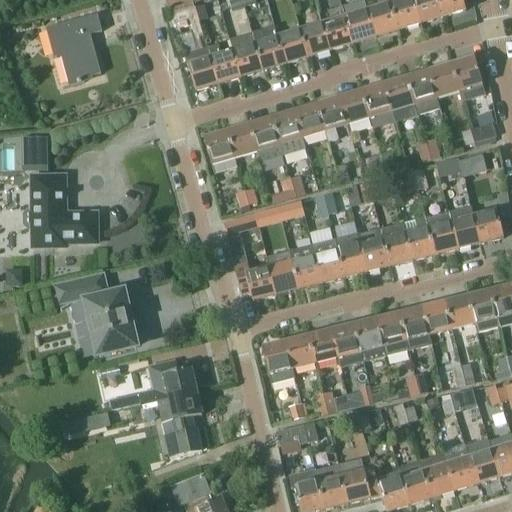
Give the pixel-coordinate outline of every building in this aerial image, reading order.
[(245,9),(242,0),(226,0),(230,14),(245,9)] [(260,4),(258,0),(242,0),(245,9),(260,4)] [(397,33),(387,0),(375,0),(379,10),(367,13),(375,40),(397,33)] [(420,27),(411,0),(387,0),(397,33),(420,27)] [(411,0),(420,27),(442,20),(436,0),(411,0)] [(436,0),(442,20),(465,13),(461,0),(436,0)] [(367,13),(364,3),(341,10),(344,20),(352,47),(375,40),(367,13)] [(202,35),(192,5),(169,11),(171,18),(166,19),(170,36),(176,56),(185,54),(179,33),(178,28),(179,24),(185,22),(189,24),(193,38),(197,53),(183,56),(194,94),(218,87),(207,50),(206,50),(202,35)] [(204,6),(195,9),(199,23),(208,20),(204,6)] [(101,33),(96,16),(45,30),(53,60),(60,58),(68,88),(83,84),(83,81),(100,76),(90,36),(101,33)] [(352,47),(344,20),(322,27),(330,53),(352,47)] [(330,53),(322,27),(299,33),(307,60),(330,53)] [(277,40),(274,30),(252,36),(263,73),(285,67),(277,40)] [(307,60),(299,33),(277,40),(285,67),(307,60)] [(263,73),(252,36),(229,43),(240,80),(263,73)] [(240,80),(229,43),(232,53),(220,57),(217,47),(207,50),(218,87),(240,80)] [(481,87),(473,61),(450,68),(458,94),(481,87)] [(458,94),(450,68),(428,74),(436,101),(458,94)] [(436,101),(428,74),(405,81),(416,118),(439,111),(436,101)] [(416,118),(405,81),(383,88),(394,125),(416,118)] [(394,125),(383,88),(361,95),(372,131),(394,125)] [(372,131),(361,95),(338,101),(346,128),(368,121),(371,132),(372,131)] [(346,128),(338,101),(316,108),(327,145),(337,142),(334,131),(346,128)] [(327,145),(316,108),(294,115),(302,141),(323,134),(327,145)] [(302,141),(294,115),(271,121),(282,158),(304,152),(301,141),(302,141)] [(282,158),(271,121),(249,128),(260,165),(282,158)] [(474,146),(495,139),(491,127),(470,133),(474,146)] [(260,165),(249,128),(226,135),(234,161),(257,155),(260,165)] [(474,146),(470,133),(462,135),(466,148),(474,146)] [(234,161),(226,135),(203,142),(211,168),(234,161)] [(46,141),(21,141),(21,163),(46,163),(46,141)] [(430,164),(439,161),(434,143),(425,145),(430,164)] [(430,164),(425,145),(415,148),(420,166),(430,164)] [(385,174),(393,171),(389,156),(380,158),(385,174)] [(385,174),(380,158),(371,161),(376,176),(385,174)] [(469,160),(458,163),(461,175),(462,180),(474,177),(469,160)] [(457,161),(447,164),(449,170),(451,177),(461,175),(458,163),(457,161)] [(339,184),(348,181),(344,168),(335,170),(339,184)] [(339,184),(335,170),(326,173),(330,186),(339,184)] [(422,172),(411,175),(417,194),(428,191),(422,172)] [(411,175),(403,177),(408,196),(417,194),(411,175)] [(64,216),(63,178),(30,179),(30,213),(26,213),(22,216),(22,227),(26,230),(30,230),(31,250),(64,249),(64,246),(95,246),(95,216),(64,216)] [(304,197),(299,179),(290,182),(295,200),(304,197)] [(295,200),(290,182),(281,184),(286,203),(295,200)] [(374,206),(382,204),(377,186),(369,188),(374,206)] [(374,206),(369,188),(360,190),(365,208),(374,206)] [(256,205),(252,192),(243,194),(247,208),(256,205)] [(247,208),(243,194),(234,197),(238,210),(247,208)] [(337,216),(333,198),(323,200),(328,218),(337,216)] [(328,218),(323,200),(315,202),(319,220),(328,218)] [(278,212),(279,216),(283,230),(283,232),(293,229),(288,210),(278,212)] [(450,225),(447,214),(425,220),(434,259),(456,253),(450,225)] [(502,241),(495,214),(473,219),(480,247),(502,241)] [(283,230),(279,216),(269,219),(273,233),(283,230)] [(257,231),(254,218),(223,226),(227,238),(257,231)] [(480,247),(473,219),(450,225),(456,253),(480,247)] [(434,259),(425,220),(413,223),(416,234),(405,237),(411,264),(434,259)] [(405,237),(404,237),(401,227),(379,233),(389,270),(411,264),(405,237)] [(389,270),(379,233),(356,238),(359,248),(366,276),(389,270)] [(356,238),(334,243),(344,281),(366,276),(359,248),(356,238)] [(344,281),(334,243),(311,249),(321,287),(344,281)] [(321,287),(311,249),(288,255),(291,265),(298,293),(321,287)] [(298,293),(291,265),(268,271),(275,299),(298,293)] [(249,276),(247,267),(233,271),(240,299),(250,297),(252,304),(275,299),(268,271),(249,276)] [(21,288),(21,272),(5,272),(5,288),(21,288)] [(102,278),(53,289),(58,310),(83,304),(96,359),(135,350),(130,329),(131,329),(128,315),(127,315),(122,295),(106,299),(106,296),(102,278)] [(511,288),(490,294),(497,321),(495,321),(498,330),(511,326),(511,288)] [(490,294),(466,300),(473,327),(476,336),(498,330),(495,321),(497,321),(490,294)] [(473,327),(466,300),(444,306),(451,332),(473,327)] [(451,332),(444,306),(422,311),(431,348),(429,338),(451,332)] [(431,348),(422,311),(398,317),(408,354),(431,348)] [(408,354),(398,317),(376,323),(385,359),(385,358),(386,360),(408,354)] [(385,359),(376,323),(353,328),(362,366),(363,366),(363,364),(373,362),(385,359)] [(362,366),(353,328),(331,334),(337,361),(350,358),(352,369),(362,366)] [(337,361),(331,334),(307,340),(314,367),(337,361)] [(314,367),(307,340),(285,346),(292,372),(314,367)] [(292,372),(285,346),(261,352),(268,378),(292,372)] [(510,374),(507,361),(498,363),(501,376),(510,374)] [(195,395),(189,372),(177,375),(174,364),(146,371),(152,395),(137,399),(139,407),(139,409),(195,395)] [(117,368),(99,372),(101,380),(119,376),(117,368)] [(466,389),(475,386),(471,368),(462,370),(466,389)] [(466,389),(462,370),(452,372),(457,391),(466,389)] [(0,390),(11,388),(9,378),(0,379),(0,390)] [(419,399),(429,396),(425,378),(415,380),(419,399)] [(419,399),(415,380),(405,382),(407,391),(394,394),(396,403),(409,400),(409,401),(419,399)] [(373,407),(371,398),(368,388),(358,391),(362,410),(373,407)] [(511,411),(511,388),(506,390),(497,393),(501,407),(510,404),(511,411)] [(501,407),(497,393),(488,396),(492,410),(501,407)] [(396,403),(394,394),(384,396),(383,395),(371,398),(373,407),(381,405),(381,406),(396,403)] [(201,418),(195,395),(139,409),(141,417),(157,413),(162,431),(174,427),(176,435),(163,438),(168,461),(201,453),(193,420),(201,418)] [(327,417),(337,415),(332,397),(323,399),(327,417)] [(125,398),(108,402),(111,416),(128,411),(128,409),(125,400),(125,398)] [(327,417),(323,399),(314,401),(318,419),(327,417)] [(455,416),(464,413),(460,400),(451,403),(455,416)] [(436,401),(425,404),(428,414),(439,411),(436,401)] [(446,419),(455,416),(451,403),(442,406),(446,419)] [(288,411),(290,425),(304,422),(301,408),(288,411)] [(410,427),(419,424),(414,410),(405,413),(410,427)] [(401,429),(410,427),(405,413),(396,416),(401,429)] [(106,416),(86,421),(89,433),(109,429),(106,416)] [(363,435),(372,432),(368,419),(359,422),(363,435)] [(363,435),(359,422),(350,425),(354,438),(363,435)] [(307,446),(316,444),(311,426),(302,428),(307,446)] [(307,446),(302,428),(275,435),(279,449),(297,444),(298,448),(307,446)] [(510,439),(509,437),(488,444),(499,480),(511,476),(511,443),(510,439)] [(499,480),(488,444),(487,444),(490,454),(468,461),(477,488),(499,480)] [(468,461),(464,448),(453,451),(454,454),(442,458),(454,495),(477,488),(468,461)] [(454,495),(442,458),(445,468),(423,475),(432,502),(454,495)] [(376,481),(373,470),(363,472),(360,461),(336,467),(339,480),(347,508),(382,500),(379,490),(377,485),(376,481)] [(423,475),(419,465),(398,471),(410,509),(432,502),(423,475)] [(399,511),(410,509),(398,471),(396,472),(397,475),(386,478),(386,482),(377,485),(379,490),(382,500),(385,511),(399,511)] [(323,511),(314,477),(314,474),(289,480),(291,493),(294,492),(298,511),(323,511)] [(339,480),(326,484),(324,475),(314,477),(323,511),(330,511),(347,508),(339,480)] [(212,505),(202,479),(171,491),(171,492),(159,496),(162,503),(174,499),(178,510),(183,508),(184,511),(224,511),(220,501),(212,505)]
